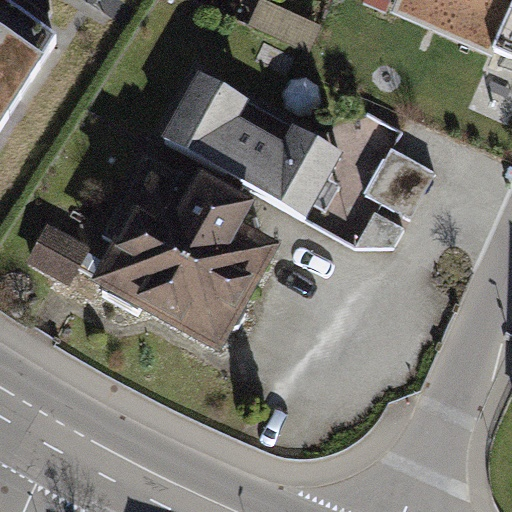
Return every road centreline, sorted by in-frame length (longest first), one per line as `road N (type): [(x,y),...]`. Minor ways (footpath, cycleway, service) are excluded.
road 1 (residential): [(511,283),(408,511)]
road 2 (secondary): [(235,511),(68,430)]
